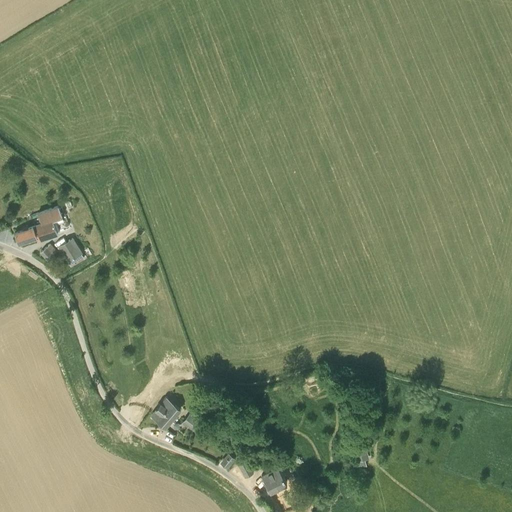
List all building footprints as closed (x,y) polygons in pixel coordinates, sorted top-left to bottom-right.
[(38,239),(57,232),(52,219),(62,216),(58,205),(37,212),(41,223),(14,233),(18,243),(36,236),(38,239)] [(58,246),(67,261),(76,256),(81,253),(72,238),(58,246)] [(53,253),(56,250),(50,243),(40,252),(51,263),(57,258),(53,253)] [(76,256),(67,261),(70,266),(79,261),(76,256)] [(61,268),(56,263),(55,262),(52,265),(57,271),(61,268)] [(165,426),(179,410),(166,399),(162,403),(161,403),(154,412),(154,411),(153,412),(151,415),(161,424),(162,425),(162,424),(165,426)] [(203,424),(189,412),(181,423),(187,428),(188,427),(195,433),(203,424)] [(252,450),(249,444),(242,447),(245,454),(252,450)] [(368,458),(366,449),(359,450),(360,453),(355,454),(357,461),(368,458)] [(245,477),(253,472),(246,459),(238,463),(245,477)] [(280,467),(278,467),(278,466),(261,475),(270,492),(287,484),(286,482),(288,481),(290,478),(290,474),(286,469),(283,467),(280,467)]
